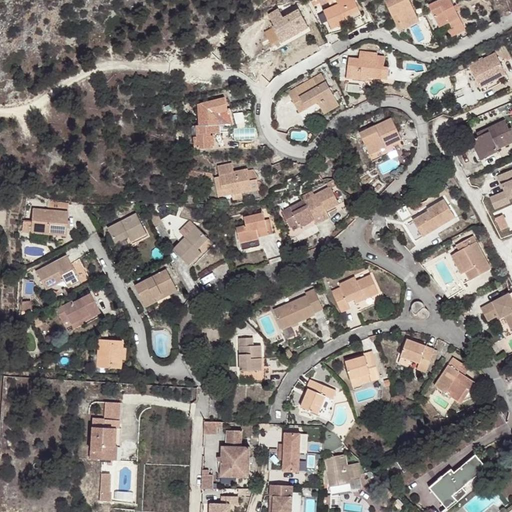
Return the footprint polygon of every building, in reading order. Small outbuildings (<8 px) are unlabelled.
[(350,14),(353,19),(357,28),(365,24),(354,0),(318,0),(320,3),(321,5),(331,0),(335,0),(337,3),(323,10),(332,29),(346,22),(344,17),(350,14)] [(396,14),(403,29),(415,23),(420,21),(409,0),(384,0),(392,16),(396,14)] [(445,26),(447,31),(450,38),(465,31),(450,0),(441,0),(428,6),(439,28),(445,26)] [(282,15),(277,7),(267,13),(272,24),(271,25),(280,40),(307,26),(297,8),(282,15)] [(399,31),(403,29),(396,14),(392,16),(399,31)] [(504,45),(497,48),(503,59),(510,55),(504,45)] [(363,76),(367,77),(386,80),(388,68),(383,67),(384,58),(376,57),(377,53),(360,51),(358,59),(348,57),(345,78),(362,80),(363,76)] [(479,89),(497,79),(505,75),(493,53),(475,63),(467,67),(479,89)] [(464,61),(467,67),(475,63),(472,57),(464,61)] [(321,73),(293,87),(299,98),(292,102),(297,112),(304,109),(303,106),(311,102),(310,100),(314,98),(316,102),(318,105),(322,103),(327,112),(338,106),(321,73)] [(500,84),(497,79),(479,89),(482,94),(500,84)] [(299,98),(293,87),(286,92),(292,102),(299,98)] [(304,109),(316,102),(314,98),(310,100),(311,102),(303,106),(304,109)] [(229,114),(228,100),(201,101),(202,124),(198,124),(198,133),(196,134),(195,148),(210,148),(210,133),(213,133),(213,126),(216,125),(216,114),(229,114)] [(213,126),(213,133),(220,133),(220,125),(233,124),(231,100),(228,100),(229,114),(216,114),(216,125),(213,126)] [(323,114),(327,112),(322,103),(318,105),(323,114)] [(368,155),(392,145),(401,141),(391,119),(359,134),(368,155)] [(471,140),(481,160),(499,152),(499,150),(511,143),(511,130),(511,128),(509,129),(505,120),(477,133),(479,137),(471,140)] [(457,126),(444,132),(449,141),(461,135),(457,126)] [(395,152),(392,145),(368,155),(371,162),(395,152)] [(246,153),(235,154),(235,162),(247,161),(246,153)] [(398,159),(380,163),(382,171),(399,167),(398,159)] [(232,189),(233,193),(241,192),(257,189),(255,180),(258,179),(254,170),(247,172),(247,169),(233,171),(231,163),(217,166),(219,175),(214,178),(216,191),(232,189)] [(211,174),(187,169),(185,177),(209,182),(211,174)] [(511,170),(511,169),(496,176),(500,185),(501,184),(504,191),(489,198),(493,209),(508,202),(507,199),(511,196),(511,170)] [(326,184),(329,188),(330,188),(331,189),(338,185),(334,180),(326,184)] [(314,219),(327,212),(340,204),(331,189),(330,188),(329,188),(315,196),(305,203),(284,215),(292,230),(301,225),(303,228),(316,221),(314,219)] [(241,192),(233,193),(232,189),(216,191),(217,196),(231,194),(231,198),(241,197),(241,192)] [(302,198),(305,203),(315,196),(313,192),(302,198)] [(48,201),(35,199),(32,221),(31,232),(66,237),(69,213),(46,210),(48,201)] [(70,208),(48,201),(46,210),(69,213),(70,208)] [(428,213),(413,222),(423,238),(454,218),(444,201),(427,212),(428,213)] [(331,218),(327,212),(314,219),(316,221),(318,225),(331,218)] [(134,242),(147,235),(136,215),(108,230),(120,256),(131,250),(129,244),(134,242)] [(267,235),(263,219),(263,215),(245,220),(246,227),(237,230),(242,252),(261,248),(259,239),(268,236),(267,235)] [(272,216),(263,219),(267,235),(276,233),(272,216)] [(31,232),(32,221),(24,220),(22,231),(31,232)] [(181,232),(187,238),(197,228),(192,222),(181,232)] [(199,251),(209,241),(197,228),(187,238),(175,249),(190,266),(202,254),(199,251)] [(148,238),(147,235),(134,242),(136,245),(148,238)] [(457,245),(460,251),(477,242),(474,236),(457,245)] [(214,246),(209,241),(199,251),(202,254),(204,256),(214,246)] [(477,242),(460,251),(456,253),(466,272),(471,281),(492,270),(477,242)] [(466,272),(456,253),(452,255),(462,274),(466,272)] [(67,257),(36,272),(44,289),(62,281),(66,288),(79,282),(67,257)] [(168,294),(170,296),(177,292),(166,271),(135,288),(146,310),(157,304),(155,301),(168,294)] [(44,289),(36,272),(29,275),(38,292),(44,289)] [(355,277),(339,285),(340,288),(331,292),(339,310),(349,306),(347,302),(352,300),(362,295),(364,299),(378,293),(370,276),(357,282),(355,277)] [(305,296),(273,311),(282,330),(314,315),(313,312),(322,308),(313,289),(304,293),(305,296)] [(88,315),(89,318),(100,313),(91,294),(73,303),(71,300),(55,309),(60,318),(66,316),(68,320),(72,328),(83,323),(82,321),(81,318),(88,315)] [(173,302),(170,296),(168,294),(155,301),(157,304),(146,310),(149,315),(173,302)] [(364,299),(362,295),(352,300),(354,304),(364,299)] [(511,302),(507,295),(480,310),(487,323),(499,317),(501,320),(504,318),(511,330),(511,328),(511,302)] [(30,300),(21,301),(20,314),(30,311),(30,300)] [(413,316),(416,316),(417,318),(419,319),(422,320),(426,318),(427,313),(426,310),(424,309),(423,307),(423,304),(420,302),(417,302),(414,302),(412,304),(410,307),(409,311),(410,315),(413,316)] [(254,339),(241,339),(242,381),(266,380),(265,370),(263,370),(262,347),(254,346),(254,339)] [(122,342),(99,340),(97,367),(108,368),(120,369),(121,360),(122,348),(122,342)] [(406,342),(401,359),(419,365),(417,371),(425,373),(428,364),(433,351),(406,342)] [(287,349),(283,354),(289,360),(293,355),(287,349)] [(369,376),(371,383),(381,381),(374,356),(347,363),(351,380),(369,376)] [(460,373),(465,367),(454,358),(435,387),(457,402),(467,389),(470,391),(475,384),(464,376),(460,373)] [(419,365),(401,359),(399,365),(417,371),(419,365)] [(353,388),(371,383),(369,376),(351,380),(353,388)] [(327,398),(334,401),(337,391),(313,382),(302,408),(319,416),(327,398)] [(467,389),(457,402),(460,405),(470,391),(467,389)] [(326,418),(334,401),(327,398),(319,416),(326,418)] [(427,403),(424,408),(432,419),(438,416),(427,403)] [(121,405),(106,404),(105,420),(120,421),(121,405)] [(217,425),(205,424),(204,436),(223,437),(223,425),(222,425),(218,425),(217,425)] [(330,424),(327,428),(332,432),(335,428),(330,424)] [(116,447),(117,429),(93,427),(91,459),(112,461),(113,447),(116,447)] [(345,446),(324,428),(324,458),(345,446)] [(122,429),(117,429),(116,447),(113,447),(112,461),(119,462),(122,429)] [(222,448),(222,474),(249,475),(250,449),(242,448),(243,432),(227,432),(227,448),(222,448)] [(279,446),(279,454),(279,462),(284,462),(283,473),(301,474),(303,434),(285,434),(284,446),(279,446)] [(344,456),(326,460),(328,473),(324,474),(324,486),(330,485),(331,487),(349,484),(349,481),(360,479),(358,467),(346,468),(344,456)] [(457,501),(454,497),(487,469),(476,456),(455,473),(452,470),(443,477),(442,477),(438,480),(439,481),(429,488),(447,510),(457,501)] [(387,468),(394,479),(404,472),(397,461),(387,468)] [(111,475),(102,474),(100,501),(110,502),(111,493),(109,493),(111,475)] [(202,477),(202,491),(212,491),(213,477),(202,477)] [(349,484),(331,487),(332,494),(350,491),(350,490),(362,488),(360,479),(349,481),(349,484)] [(292,487),(271,486),(270,498),(274,498),(273,511),(291,511),(292,495),(292,487)] [(300,511),(301,495),(292,495),(291,511),(300,511)] [(340,495),(330,495),(330,508),(341,507),(340,495)] [(238,498),(222,498),(222,506),(215,506),(215,509),(211,509),(210,511),(229,511),(230,507),(238,507),(238,498)]
